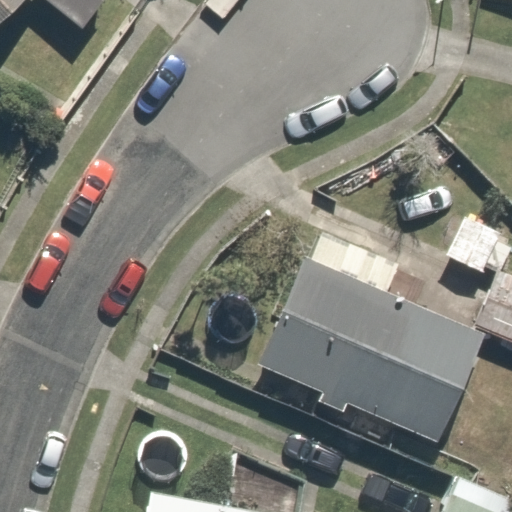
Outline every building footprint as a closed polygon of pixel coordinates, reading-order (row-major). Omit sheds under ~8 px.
[(0,0),(0,20),(22,0),(0,0)] [(496,222),(454,203),(434,247),(477,266),(496,222)] [(473,334),(294,259),(250,361),(430,436),(473,334)] [(511,273),(489,264),(464,320),(511,340),(511,273)] [(511,511),(511,499),(457,475),(440,511),(511,511)] [(252,511),(147,491),(143,511),(252,511)]
